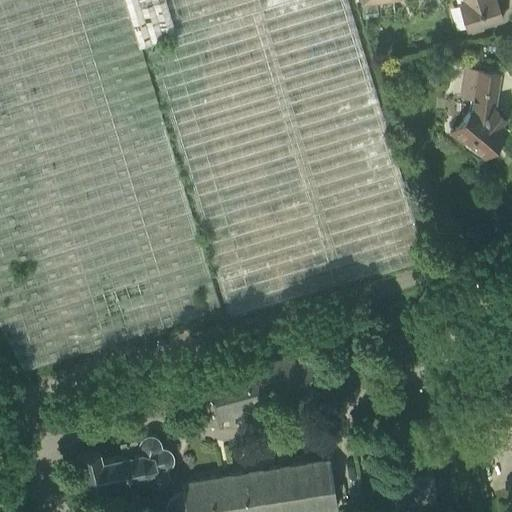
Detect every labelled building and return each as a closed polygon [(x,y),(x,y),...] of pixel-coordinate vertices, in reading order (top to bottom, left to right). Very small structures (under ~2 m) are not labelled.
[(0,0),(0,325),(23,369),(225,307),(229,317),(426,258),(347,0),(0,0)] [(482,25),(502,18),(496,0),(463,0),(464,1),(459,2),(468,29),(470,28),(471,31),(482,27),(482,25)] [(466,60),(478,62),(480,51),(467,49),(466,60)] [(474,105),(451,132),(461,140),(465,136),(484,152),(495,139),(498,142),(507,132),(503,129),(504,129),(498,124),(504,117),(492,107),(497,74),(465,68),(460,95),(474,97),(473,105),(474,105)] [(306,348),(207,375),(212,393),(209,394),(218,427),(222,426),(220,416),(318,390),(306,348)] [(99,449),(79,454),(89,496),(110,492),(108,482),(145,473),(146,477),(147,478),(147,479),(148,480),(149,481),(150,482),(151,483),(152,484),(154,484),(155,485),(156,485),(159,485),(162,484),(164,483),(165,481),(166,480),(167,478),(168,476),(168,475),(168,474),(168,472),(168,471),(167,469),(167,468),(167,467),(168,466),(169,465),(170,464),(171,463),(172,462),(172,460),(173,458),(173,457),(173,456),(173,454),(172,452),(171,451),(171,450),(170,449),(169,448),(168,448),(167,447),(165,446),(164,446),(162,446),(161,445),(161,442),(160,441),(160,440),(159,439),(159,438),(158,437),(155,435),(154,434),(151,433),(149,433),(148,433),(146,434),(143,435),(142,436),(141,437),(140,439),(139,441),(134,439),(119,442),(122,454),(102,459),(99,449)] [(323,511),(337,510),(329,457),(181,480),(182,485),(180,486),(177,487),(176,487),(174,488),(172,490),(171,491),(169,492),(168,495),(167,496),(166,498),(166,500),(165,501),(165,502),(165,504),(165,506),(165,508),(165,510),(166,511),(323,511)] [(392,480),(395,505),(435,501),(433,476),(392,480)]
